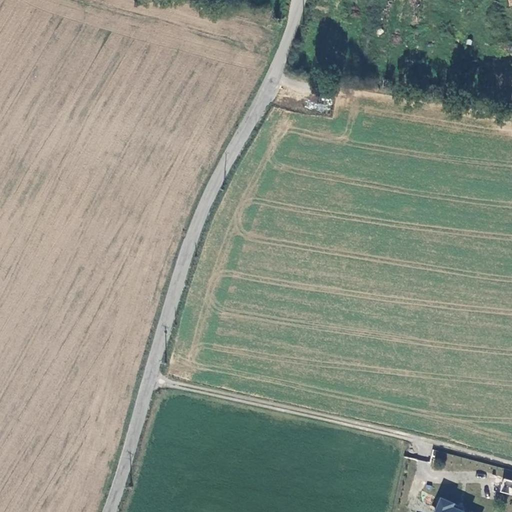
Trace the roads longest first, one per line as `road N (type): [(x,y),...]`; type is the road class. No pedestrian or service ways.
road 1 (unclassified): [(299,0),(280,63),(194,229),(109,511)]
road 2 (track): [(511,466),(148,379)]
